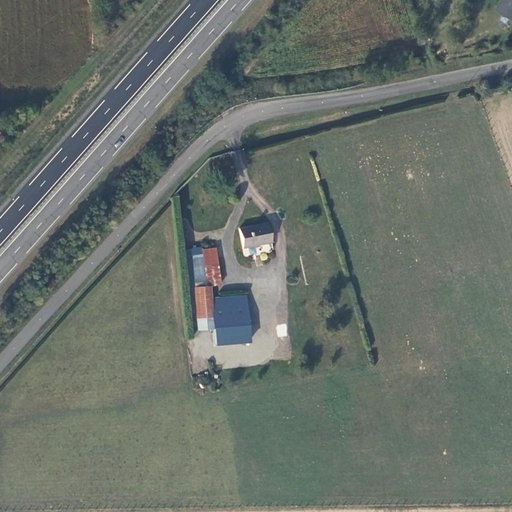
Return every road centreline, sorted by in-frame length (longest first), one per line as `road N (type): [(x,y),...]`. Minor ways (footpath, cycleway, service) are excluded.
road 1 (unclassified): [(511,60),(244,120),(196,149),(150,192),(0,361)]
road 2 (trunk): [(0,266),(238,0)]
road 3 (trunk): [(205,0),(0,230)]
road 4 (unknown): [(244,120),(251,191),(277,218),(288,290)]
